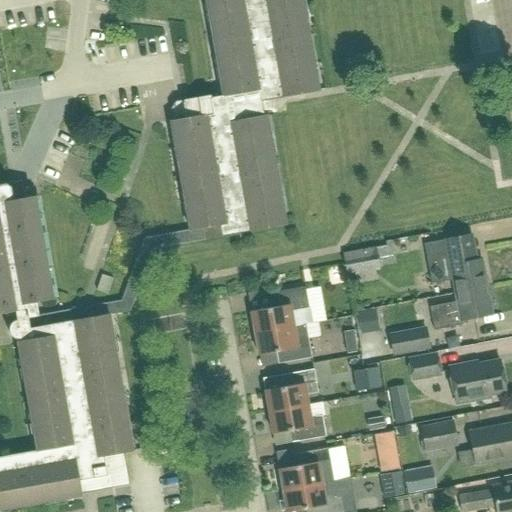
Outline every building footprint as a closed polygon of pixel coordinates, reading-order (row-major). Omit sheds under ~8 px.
[(144,239),(122,302),(107,305),(109,316),(130,312),(152,249),(286,225),(266,116),(264,117),(261,103),(319,92),(302,0),(206,0),(224,97),(212,99),(211,97),(184,102),(185,111),(180,112),(181,121),(171,122),(191,231),(144,239)] [(17,321),(39,317),(37,303),(53,301),(35,198),(25,199),(24,192),(12,194),(11,188),(6,185),(0,186),(0,314),(15,312),(17,321)] [(457,240),(425,247),(432,285),(453,281),(454,286),(456,295),(487,289),(482,262),(475,264),(470,238),(457,240)] [(346,275),(379,268),(375,247),(342,254),(346,275)] [(268,309),(250,312),(254,335),(294,328),(292,316),(308,308),(305,287),(265,294),(268,309)] [(457,302),(429,307),(434,331),(463,325),(462,322),(492,316),(487,289),(456,295),(457,302)] [(133,452),(109,316),(107,305),(39,317),(17,321),(16,321),(14,322),(13,323),(11,324),(10,325),(10,326),(9,328),(9,330),(8,332),(9,332),(9,334),(9,335),(10,336),(11,337),(12,338),(13,339),(15,340),(17,340),(19,341),(20,340),(20,342),(17,342),(37,451),(0,457),(0,510),(82,496),(81,488),(112,483),(113,488),(122,486),(128,478),(123,453),(133,452)] [(372,312),(358,315),(361,333),(375,331),(372,312)] [(311,358),(306,326),(294,328),(254,335),(258,355),(276,352),(278,364),(311,358)] [(429,347),(425,329),(390,336),(393,354),(429,347)] [(356,353),(354,343),(345,344),(346,354),(356,353)] [(436,355),(409,360),(412,380),(440,374),(436,355)] [(468,364),(449,368),(455,404),(490,397),(490,395),(505,392),(499,361),(469,367),(468,364)] [(384,384),(385,366),(366,366),(365,384),(384,384)] [(282,387),(264,391),(268,414),(308,407),(306,395),(318,393),(313,370),(280,376),(282,387)] [(322,416),(310,416),(308,407),(268,414),(272,434),(290,431),(292,443),(325,437),(322,416)] [(409,409),(393,412),(395,424),(411,421),(409,409)] [(382,419),(367,422),(369,431),(384,428),(382,419)] [(422,426),(427,452),(460,446),(455,420),(422,426)] [(461,467),(475,464),(499,460),(499,457),(511,454),(511,424),(469,433),(473,451),(458,454),(461,467)] [(409,426),(397,428),(399,437),(410,435),(409,426)] [(393,432),(374,436),(381,471),(399,468),(393,432)] [(335,444),(339,475),(356,473),(352,442),(335,444)] [(296,466),(278,469),(282,492),(334,483),(328,448),(294,454),(296,466)] [(424,468),(404,472),(408,493),(429,489),(424,468)] [(399,473),(380,476),(384,498),(403,494),(399,473)] [(282,492),(285,511),(291,511),(304,510),(304,511),(344,511),(340,482),(334,483),(282,492)] [(493,492),(469,496),(471,511),(476,511),(496,509),(496,511),(511,511),(511,484),(492,488),(493,492)]
